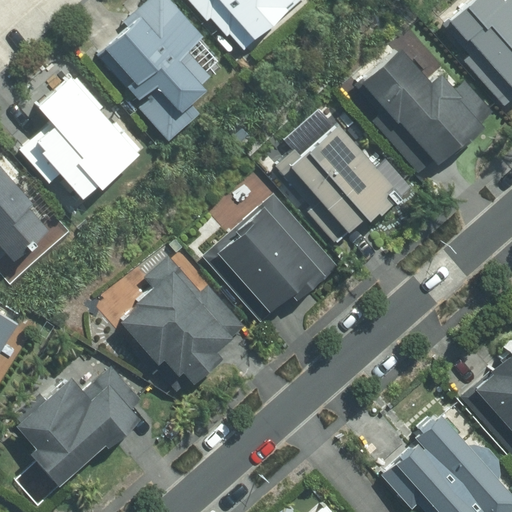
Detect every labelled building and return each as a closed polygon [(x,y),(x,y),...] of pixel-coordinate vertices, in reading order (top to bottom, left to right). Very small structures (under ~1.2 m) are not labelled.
[(208,34),(175,0),(144,0),(126,17),(131,22),(104,48),(145,90),(134,101),(172,141),(204,111),(195,101),(211,86),(184,57),(208,34)] [(191,0),(224,37),(231,31),(246,48),(302,0),(191,0)] [(511,0),(467,0),(443,20),(511,103),(511,0)] [(403,48),(355,87),(427,174),(504,111),(471,71),(456,83),(443,68),(429,80),(403,48)] [(45,120),(17,142),(46,179),(53,173),(72,196),(134,147),(115,123),(103,133),(87,113),(94,107),(70,78),(34,107),(45,120)] [(292,145),(268,164),(334,247),(413,185),(385,150),(374,158),(359,138),(369,130),(337,90),(323,101),(339,121),(299,153),(292,145)] [(0,240),(3,238),(16,255),(46,231),(0,171),(0,240)] [(272,191),(202,252),(263,321),(299,289),(306,297),(340,268),(272,191)] [(201,294),(170,258),(151,274),(158,282),(139,299),(143,304),(126,319),(160,358),(166,352),(180,368),(185,364),(199,379),(229,353),(221,348),(246,326),(211,285),(201,294)] [(0,357),(22,321),(0,307),(0,357)] [(511,342),(510,341),(459,387),(511,445),(511,342)] [(64,487),(142,418),(131,405),(141,396),(114,366),(89,388),(76,373),(47,399),(40,392),(14,415),(40,445),(30,449),(64,487)] [(412,495),(426,511),(484,511),(502,497),(427,409),(400,432),(407,440),(370,471),(400,505),(412,495)]
